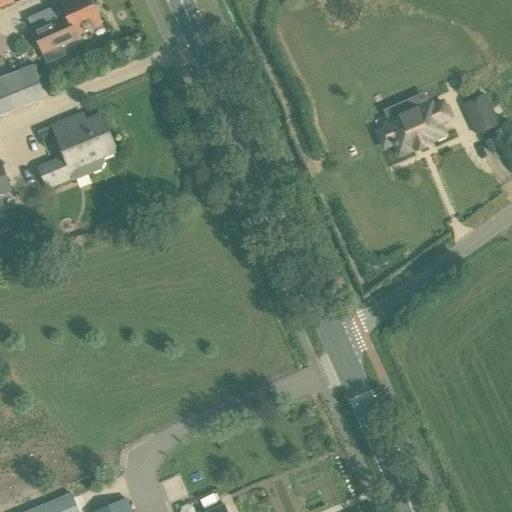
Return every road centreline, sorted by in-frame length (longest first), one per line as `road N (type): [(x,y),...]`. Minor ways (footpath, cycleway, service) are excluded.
road 1 (secondary): [(339,343),(183,0)]
road 2 (unclassified): [(339,343),(511,213)]
road 3 (secondary): [(415,511),(339,343)]
